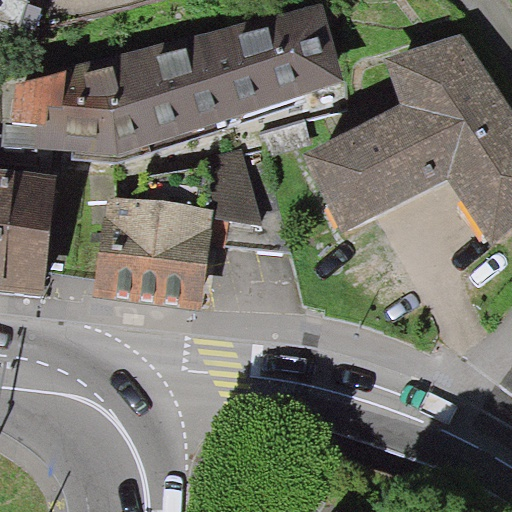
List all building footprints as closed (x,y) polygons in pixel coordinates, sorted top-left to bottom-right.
[(0,0),(0,27),(21,31),(30,0),(0,0)] [(0,90),(0,153),(115,166),(346,89),(323,11),(0,90)] [(511,111),(460,36),(388,64),(404,111),(304,159),(340,236),(449,183),(486,244),(511,224),(511,111)] [(95,296),(203,308),(215,218),(263,224),(245,148),(122,182),(121,200),(110,198),(95,296)] [(0,173),(0,286),(38,291),(51,180),(0,173)]
